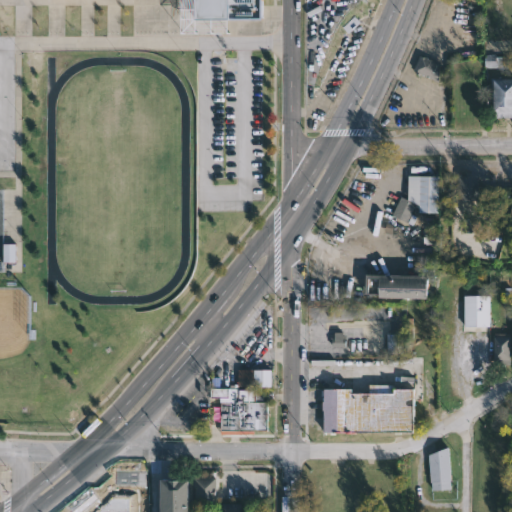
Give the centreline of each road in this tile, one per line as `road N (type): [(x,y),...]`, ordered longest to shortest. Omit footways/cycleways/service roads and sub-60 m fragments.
road 1 (residential): [(104,447),(405,448),(511,387)]
road 2 (secondary): [(22,511),(158,394),(292,235)]
road 3 (secondary): [(292,235),(345,145),(412,0)]
road 4 (secondary): [(203,318),(131,400),(21,496)]
road 5 (secondary): [(395,0),(296,198)]
road 6 (tertiary): [(284,452),(292,235)]
road 7 (tertiary): [(294,0),(296,198)]
road 8 (residential): [(345,145),(511,145)]
road 9 (secondary): [(296,198),(222,294)]
